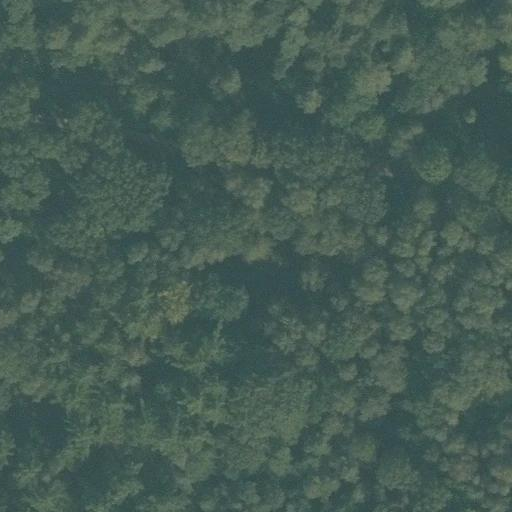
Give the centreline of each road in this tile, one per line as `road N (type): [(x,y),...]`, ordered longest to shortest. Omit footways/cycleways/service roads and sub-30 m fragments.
road 1 (track): [(165,145),(511,183)]
road 2 (track): [(0,339),(165,145)]
road 3 (track): [(0,109),(165,145)]
